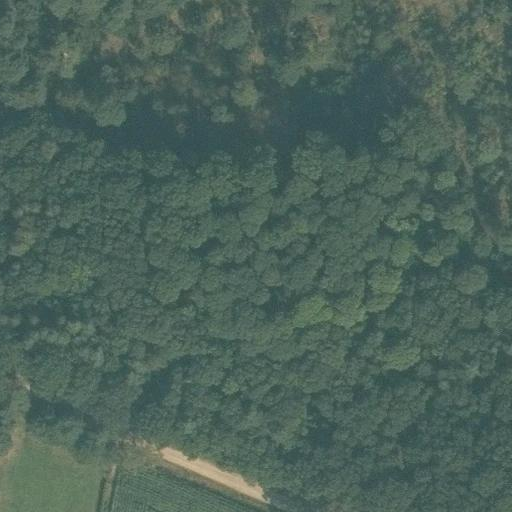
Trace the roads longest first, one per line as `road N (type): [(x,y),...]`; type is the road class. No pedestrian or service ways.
road 1 (track): [(0,379),(297,511)]
road 2 (track): [(137,44),(0,135)]
